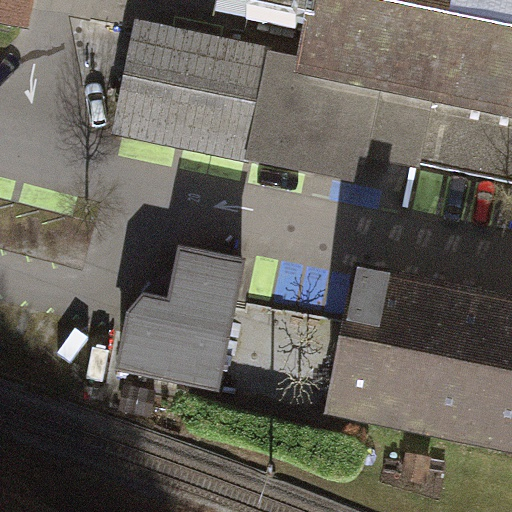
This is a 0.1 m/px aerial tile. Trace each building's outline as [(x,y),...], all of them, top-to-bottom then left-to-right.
[(0,0),(0,23),(20,28),(26,0),(0,0)] [(511,0),(211,0),(207,19),(289,36),(284,60),(134,28),(111,138),(355,188),(361,162),(511,193),(511,0)] [(234,263),(182,252),(173,299),(142,292),(126,367),(209,384),(234,263)] [(276,302),(280,254),(250,252),(246,300),(276,302)] [(511,300),(353,268),(322,415),(511,454),(511,300)]
